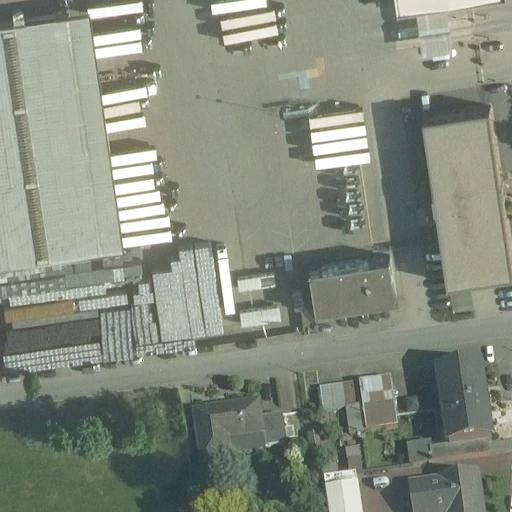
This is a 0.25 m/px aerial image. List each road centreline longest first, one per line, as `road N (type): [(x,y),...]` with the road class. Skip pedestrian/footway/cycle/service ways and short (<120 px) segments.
road 1 (residential): [(0,401),(511,325)]
road 2 (unknown): [(201,70),(221,201),(213,225),(162,264),(69,293),(0,303)]
road 3 (unknown): [(380,52),(424,338)]
road 4 (unknown): [(380,52),(201,70)]
road 5 (unknown): [(511,478),(415,490),(395,499),(390,511)]
road 6 (unknown): [(511,48),(380,52)]
